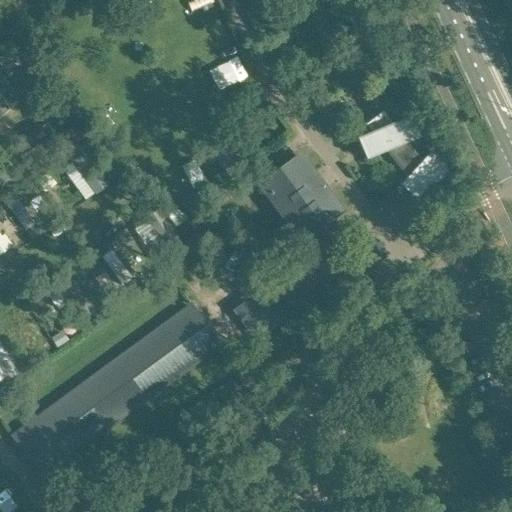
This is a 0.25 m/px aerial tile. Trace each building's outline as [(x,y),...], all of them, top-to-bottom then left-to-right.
[(97,12),(51,37),(60,52),(61,52),(60,50),(103,27),(96,15),(98,14),(97,12)] [(20,42),(16,52),(26,57),(30,47),(20,42)] [(386,151),(407,177),(422,161),(407,142),(420,136),(412,116),(393,124),(383,111),(366,124),(372,133),(358,139),(360,145),(363,144),(372,155),(361,160),(361,161),(386,151)] [(274,119),(236,143),(245,155),(282,131),(274,119)] [(76,128),(66,134),(71,142),(81,136),(76,128)] [(54,134),(20,157),(28,169),(62,147),(54,134)] [(84,151),(71,161),(72,162),(94,193),(95,193),(108,184),(84,151)] [(431,151),(422,161),(407,177),(395,191),(396,191),(401,185),(412,195),(421,194),(434,180),(437,184),(451,169),(431,151)] [(263,184),(286,216),(301,237),(338,210),(299,158),(263,184)] [(209,161),(171,183),(178,196),(216,174),(209,161)] [(8,168),(0,174),(0,192),(16,181),(16,177),(11,170),(8,168)] [(48,174),(38,181),(45,191),(55,183),(48,174)] [(138,227),(133,229),(136,233),(155,260),(168,251),(172,258),(185,250),(159,210),(146,218),(148,221),(138,227)] [(197,233),(189,239),(194,246),(202,240),(197,233)] [(0,239),(0,262),(11,256),(0,239)] [(112,252),(102,259),(121,285),(132,278),(112,252)] [(234,310),(254,337),(261,332),(262,334),(267,331),(265,328),(306,298),(286,271),(234,310)] [(68,273),(55,282),(56,283),(80,317),(82,320),(94,311),(68,273)] [(120,289),(111,295),(118,304),(127,297),(120,289)] [(435,302),(442,309),(450,301),(442,294),(435,302)] [(218,344),(191,307),(14,437),(41,474),(218,344)] [(60,333),(52,338),(57,346),(65,341),(60,333)] [(0,343),(0,369),(6,377),(18,369),(0,343)] [(217,479),(208,488),(217,497),(227,488),(217,479)]
